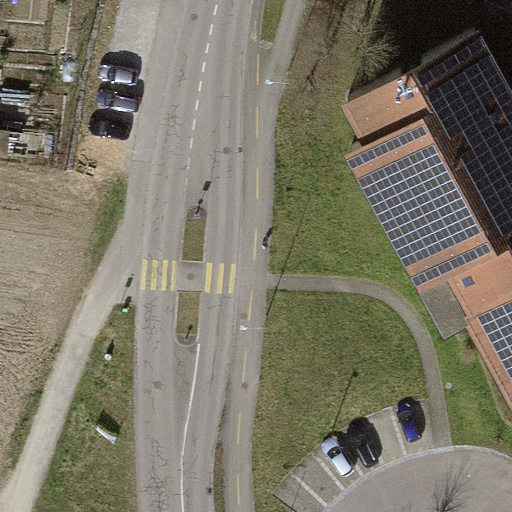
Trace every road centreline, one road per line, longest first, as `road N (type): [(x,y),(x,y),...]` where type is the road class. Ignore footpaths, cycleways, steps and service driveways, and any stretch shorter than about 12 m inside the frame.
road 1 (tertiary): [(199,143),(164,275),(182,445)]
road 2 (tertiary): [(182,445),(216,276),(199,143)]
road 3 (track): [(114,274),(14,511)]
road 4 (tertiary): [(222,0),(199,143)]
